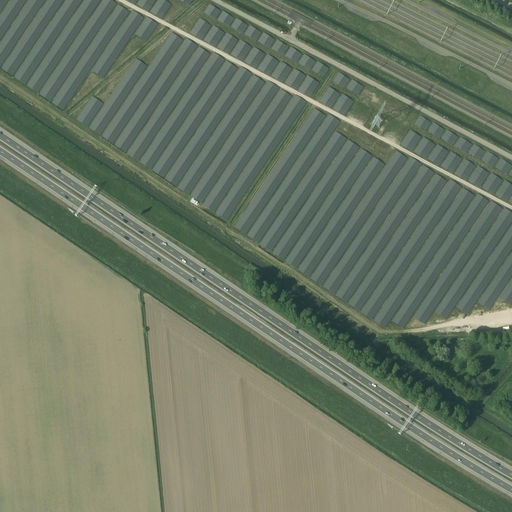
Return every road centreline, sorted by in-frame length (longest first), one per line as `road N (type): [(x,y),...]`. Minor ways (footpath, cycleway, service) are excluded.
road 1 (motorway): [(511,475),(0,134)]
road 2 (motorway): [(0,151),(511,489)]
road 3 (unclassified): [(511,157),(214,0)]
